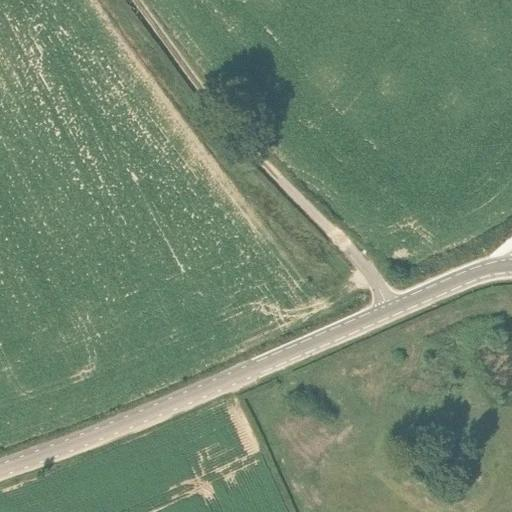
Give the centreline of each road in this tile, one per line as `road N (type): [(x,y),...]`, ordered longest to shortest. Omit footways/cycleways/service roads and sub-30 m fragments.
road 1 (unclassified): [(0,470),(511,266)]
road 2 (track): [(391,310),(348,250),(240,142),(134,0)]
